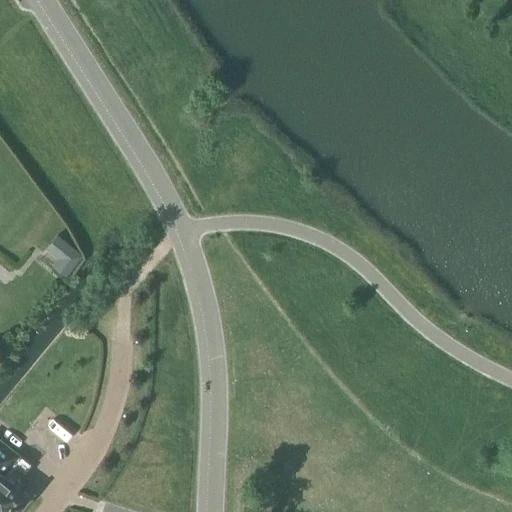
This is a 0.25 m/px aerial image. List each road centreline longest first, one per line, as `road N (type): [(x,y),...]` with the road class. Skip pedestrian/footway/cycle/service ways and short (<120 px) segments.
road 1 (unknown): [(511,504),(431,470),(332,378),(215,226),(70,0)]
road 2 (residential): [(47,511),(109,428),(120,373)]
